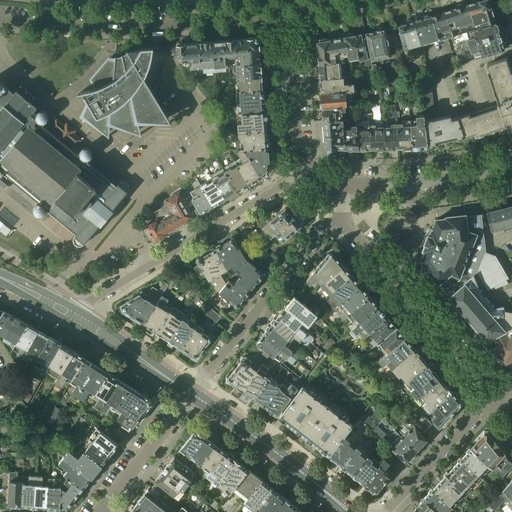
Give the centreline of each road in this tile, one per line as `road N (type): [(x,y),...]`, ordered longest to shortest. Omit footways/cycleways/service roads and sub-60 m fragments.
road 1 (residential): [(0,21),(164,27),(285,15)]
road 2 (residential): [(300,171),(87,303),(77,318)]
road 3 (residential): [(490,401),(343,219)]
road 4 (residential): [(190,393),(322,230),(343,219)]
road 5 (secondary): [(348,511),(190,393)]
road 6 (residential): [(511,165),(454,178),(341,185)]
road 7 (residential): [(300,171),(285,15)]
road 8 (residential): [(490,401),(383,511)]
road 9 (residential): [(102,511),(190,393)]
road 10 (secondary): [(190,393),(77,318)]
